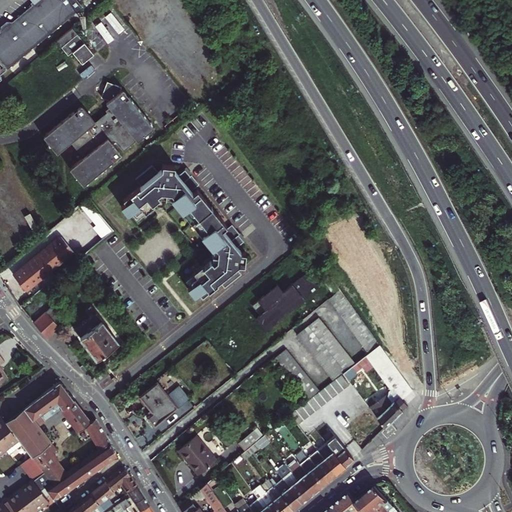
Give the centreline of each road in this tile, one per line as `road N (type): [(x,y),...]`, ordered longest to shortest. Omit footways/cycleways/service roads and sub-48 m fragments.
road 1 (motorway): [(256,0),(417,275),(430,384),(417,425)]
road 2 (motorway): [(316,0),(416,154),(511,345)]
road 3 (motorway): [(383,0),(511,178)]
road 4 (motorway): [(511,124),(422,0)]
